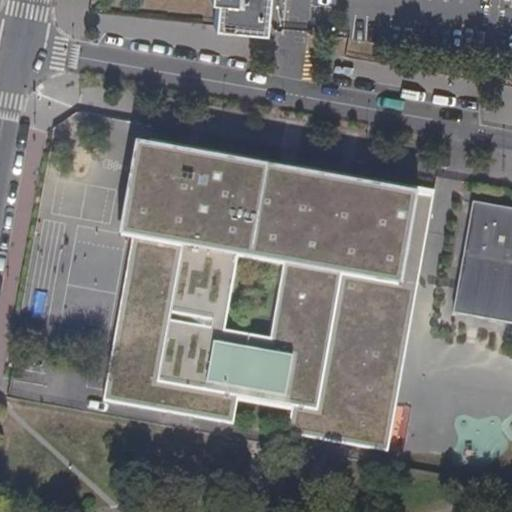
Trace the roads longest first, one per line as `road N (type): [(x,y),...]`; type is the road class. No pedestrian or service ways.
road 1 (residential): [(511,144),(19,50)]
road 2 (unknown): [(453,133),(432,279),(437,368),(451,401),(511,472)]
